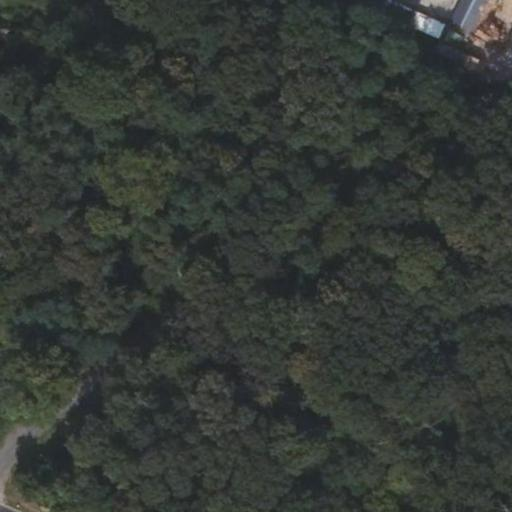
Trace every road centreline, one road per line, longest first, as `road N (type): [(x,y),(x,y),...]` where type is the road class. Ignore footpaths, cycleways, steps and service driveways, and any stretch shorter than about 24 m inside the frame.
road 1 (track): [(0,428),(204,280),(511,87)]
road 2 (track): [(0,15),(357,190)]
